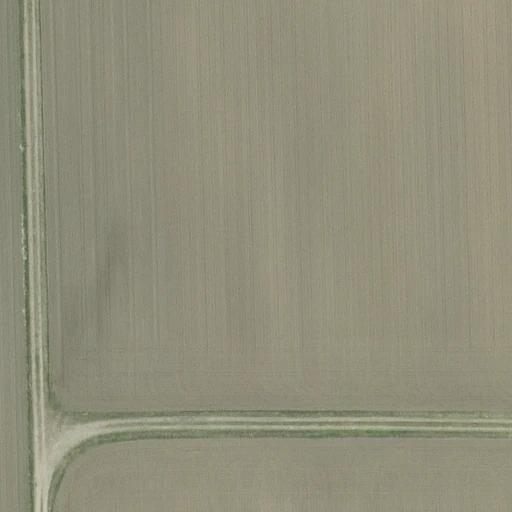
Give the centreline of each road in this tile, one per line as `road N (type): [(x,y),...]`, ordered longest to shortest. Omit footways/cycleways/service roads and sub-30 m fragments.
road 1 (track): [(48,511),(35,0)]
road 2 (track): [(46,415),(511,407)]
